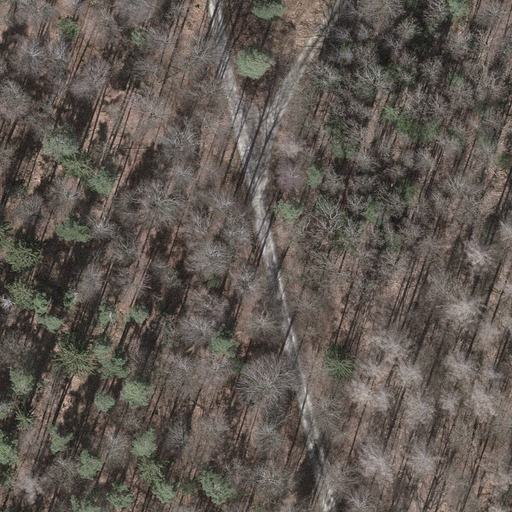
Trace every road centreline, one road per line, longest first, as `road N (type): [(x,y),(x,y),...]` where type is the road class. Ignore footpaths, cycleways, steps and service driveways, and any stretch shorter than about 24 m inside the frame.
road 1 (track): [(330,511),(251,180),(228,0)]
road 2 (track): [(251,180),(301,62),(348,0)]
